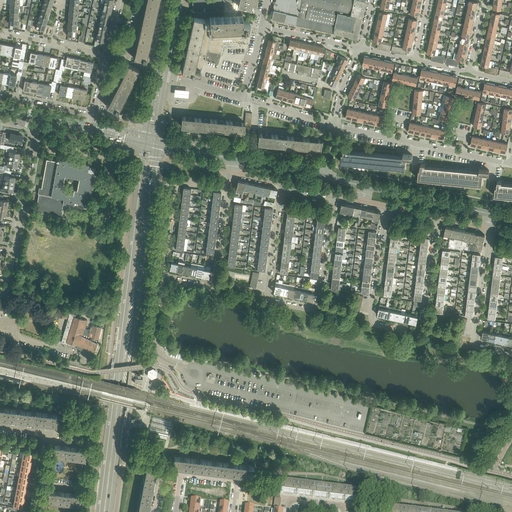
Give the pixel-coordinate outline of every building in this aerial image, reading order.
[(146,0),(135,54),(134,54),(134,58),(146,61),(147,57),(159,0),(146,0)] [(203,16),(202,0),(195,0),(196,0),(193,0),(192,3),(192,4),(192,6),(191,8),(191,11),(190,11),(189,15),(198,17),(203,16)] [(202,0),(203,16),(212,16),(211,0),(202,0)] [(220,0),(211,0),(212,16),(222,16),(222,14),(223,13),(223,2),(220,0)] [(239,0),(239,5),(243,6),(242,9),(250,11),(251,8),(256,9),(257,0),(239,0)] [(301,0),(300,6),(298,16),(296,24),(314,28),(332,32),(335,20),(337,12),(361,17),(365,1),(362,0),(301,0)] [(286,13),(298,16),(300,6),(275,1),(273,10),(286,13)] [(102,9),(103,9),(111,11),(112,5),(102,3),(101,9),(102,9)] [(41,9),(42,9),(49,12),(51,6),(44,4),(43,6),(42,6),(41,9)] [(39,15),(40,15),(47,18),(49,12),(42,9),(41,12),(40,12),(39,15)] [(271,19),(284,22),(286,13),(273,10),(271,19)] [(356,39),(361,17),(337,12),(335,20),(332,32),(350,36),(350,37),(356,39)] [(378,14),(378,17),(389,20),(390,18),(391,14),(380,12),(379,14),(378,14)] [(435,14),(434,17),(442,19),(445,20),(446,14),(444,13),(436,12),(435,14)] [(295,24),(296,24),(298,16),(286,13),(284,22),(284,20),(296,23),(295,24)] [(37,21),(38,21),(45,24),(47,18),(40,15),(39,18),(38,18),(37,21)] [(243,15),(236,15),(234,15),(234,16),(222,16),(212,16),(203,16),(198,17),(189,15),(188,23),(187,24),(187,26),(187,28),(187,30),(186,30),(185,33),(185,35),(185,37),(185,40),(184,43),(183,43),(182,46),(182,48),(182,51),(182,52),(181,56),(180,56),(180,59),(179,61),(179,62),(179,65),(178,68),(182,70),(181,71),(192,73),(194,73),(197,74),(200,74),(204,59),(211,61),(218,63),(222,49),(223,45),(248,43),(253,23),(249,22),(249,21),(247,21),(248,20),(245,19),(245,20),(243,20),(243,15)] [(378,17),(377,21),(377,23),(385,25),(388,26),(389,20),(378,17)] [(43,30),(45,24),(38,21),(37,24),(36,24),(35,27),(43,30)] [(461,26),(464,26),(463,30),(471,32),(471,30),(472,30),(473,26),(464,24),(462,24),(461,26)] [(68,28),(67,35),(68,35),(67,40),(72,41),(72,35),(76,36),(76,32),(75,32),(76,29),(68,28)] [(96,36),(95,40),(104,42),(105,35),(98,34),(97,36),(96,36)] [(278,45),(279,42),(268,39),(267,45),(283,49),(286,49),(287,44),(284,43),(283,46),(278,45)] [(301,42),(296,41),(295,40),(295,41),(294,48),(292,54),(295,55),(295,52),(299,53),(301,42)] [(299,53),(297,59),(303,60),(304,58),(307,43),(301,42),(299,53)] [(403,48),(405,48),(404,54),(407,54),(407,52),(409,53),(410,49),(411,49),(412,46),(411,45),(412,44),(404,42),(403,48)] [(9,45),(2,43),(1,53),(7,54),(9,45)] [(313,45),(307,43),(304,58),(306,59),(307,56),(307,55),(310,55),(313,45)] [(14,55),(16,46),(9,45),(7,54),(7,56),(9,57),(10,54),(14,55)] [(265,51),(273,53),(276,53),(277,50),(282,51),(283,49),(267,45),(265,51)] [(310,55),(310,59),(315,60),(318,46),(313,45),(310,55)] [(14,55),(14,56),(20,57),(19,61),(20,61),(23,61),(26,50),(22,49),(22,47),(16,46),(14,55)] [(323,57),(324,48),(325,47),(319,46),(318,46),(315,60),(318,61),(319,56),(323,57)] [(277,54),(276,53),(273,53),(265,51),(264,57),(274,59),(275,59),(277,54)] [(35,62),(36,62),(37,53),(30,52),(29,61),(35,62)] [(42,63),(44,55),(37,53),(36,62),(42,63)] [(337,58),(336,60),(345,65),(347,59),(337,54),(336,58),(337,58)] [(49,65),(51,56),(44,55),(42,63),(49,65)] [(56,62),(57,57),(51,56),(49,65),(53,65),(52,66),(55,67),(55,66),(57,67),(57,63),(56,62)] [(61,61),(59,69),(62,70),(64,70),(65,65),(72,67),(74,58),(67,56),(66,60),(65,60),(65,61),(65,62),(61,61)] [(372,58),(370,57),(368,67),(374,68),(376,58),(373,57),(372,58)] [(78,70),(78,68),(80,59),(74,58),(72,67),(75,67),(75,70),(78,70)] [(374,68),(380,69),(382,60),(380,59),(376,58),(374,68)] [(85,69),(85,70),(87,61),(80,59),(78,68),(85,69)] [(345,65),(336,60),(335,63),(333,62),(332,65),(335,67),(342,70),(345,65)] [(386,71),(392,72),(394,63),(392,62),(392,61),(388,61),(388,60),(386,71)] [(85,70),(85,71),(91,72),(91,71),(93,62),(87,61),(85,70)] [(263,62),(261,68),(274,71),(275,70),(272,69),(273,65),(270,64),(263,62)] [(108,103),(106,106),(118,112),(118,111),(139,69),(128,64),(108,103)] [(342,70),(335,67),(332,65),(329,71),(340,76),(340,75),(342,70)] [(23,69),(19,68),(18,73),(17,73),(17,75),(10,74),(8,83),(15,84),(15,82),(19,83),(21,75),(21,76),(23,69)] [(430,70),(427,70),(425,79),(431,80),(434,70),(434,71),(430,70)] [(431,83),(437,85),(437,82),(439,73),(437,72),(438,71),(437,71),(434,71),(434,70),(431,80),(431,83)] [(329,71),(327,76),(337,81),(340,75),(340,76),(329,71)] [(441,73),(439,73),(437,82),(437,85),(443,86),(443,83),(445,73),(442,72),(441,73)] [(8,83),(10,74),(3,73),(2,82),(8,83)] [(406,74),(400,73),(398,82),(402,83),(402,82),(404,83),(406,74)] [(443,83),(449,84),(451,75),(449,75),(449,74),(445,73),(443,83)] [(258,80),(265,82),(271,83),(272,81),(266,80),(267,76),(260,74),(258,80)] [(356,78),(355,79),(363,83),(365,78),(361,76),(358,74),(357,74),(356,77),(356,78)] [(334,86),(337,81),(327,76),(326,76),(324,81),(334,86)] [(354,81),(352,85),(360,89),(363,83),(355,79),(354,81)] [(23,89),(29,90),(30,90),(31,81),(25,80),(24,83),(24,84),(23,89)] [(381,80),(380,86),(383,87),(391,89),(392,85),(391,85),(392,83),(381,80)] [(38,83),(31,81),(30,90),(36,91),(36,92),(38,83)] [(45,84),(43,94),(47,95),(47,94),(49,94),(50,94),(50,91),(54,92),(56,82),(53,81),(52,81),(52,83),(49,83),(49,85),(45,84)] [(487,83),(485,83),(483,92),(489,93),(491,83),(487,82),(487,83)] [(38,83),(36,92),(39,92),(38,93),(43,94),(45,84),(38,83)] [(65,94),(67,85),(60,84),(59,93),(65,94)] [(74,87),(67,85),(65,94),(72,96),(74,87)] [(275,97),(275,98),(278,99),(279,99),(279,98),(281,99),(283,89),(284,87),(278,85),(275,97)] [(351,89),(350,91),(358,94),(360,89),(352,85),(350,88),(351,89)] [(499,86),(496,85),(494,95),(500,96),(503,86),(499,85),(499,86)] [(500,96),(506,97),(509,88),(506,87),(507,87),(506,86),(506,87),(503,86),(500,96)] [(78,97),(80,88),(74,87),(72,96),(78,97)] [(465,97),(465,96),(467,96),(469,88),(463,87),(461,96),(465,97)] [(87,90),(80,88),(78,97),(79,97),(85,98),(85,99),(87,90)] [(283,100),(286,101),(289,91),(283,89),(281,99),(283,99),(283,100)] [(325,89),(323,97),(330,98),(332,91),(325,89)] [(290,102),(292,102),(295,93),(289,91),(286,101),(290,102)] [(347,95),(348,96),(350,97),(355,100),(358,94),(350,91),(349,92),(347,95)] [(294,104),(298,105),(301,95),(295,93),(292,102),(294,103),(294,104)] [(389,97),(389,94),(381,93),(380,99),(389,101),(389,97)] [(302,105),(304,106),(307,97),(301,95),(298,105),(302,106),(302,105)] [(455,100),(454,100),(455,98),(447,95),(445,101),(453,104),(455,100)] [(310,107),(310,108),(310,107),(313,98),(307,97),(304,106),(306,106),(306,107),(309,108),(310,107)] [(452,108),(453,104),(445,101),(443,106),(451,109),(451,107),(452,108)] [(451,109),(443,106),(441,112),(449,115),(451,111),(450,111),(451,109)] [(475,111),(476,112),(476,114),(484,115),(485,109),(476,107),(475,111)] [(353,120),(357,121),(359,111),(353,109),(351,119),(354,119),(353,120)] [(361,121),(363,121),(365,112),(359,111),(357,121),(361,122),(361,121)] [(365,123),(369,124),(371,113),(365,112),(363,121),(365,122),(365,123)] [(448,119),(449,115),(441,112),(439,118),(447,121),(447,119),(448,119)] [(373,124),(375,124),(377,115),(371,113),(369,124),(373,124)] [(197,118),(191,117),(182,116),(181,119),(181,126),(196,127),(197,118)] [(213,119),(206,119),(197,118),(196,127),(212,129),(213,119)] [(229,121),(222,120),(213,119),(212,129),(228,131),(229,121)] [(244,129),(245,124),(245,122),(229,121),(228,131),(244,132),(244,129)] [(422,124),(416,123),(414,133),(416,133),(416,134),(419,135),(422,124)] [(424,135),(426,135),(428,126),(422,124),(419,135),(423,136),(424,135)] [(431,137),(434,127),(428,126),(426,135),(428,136),(427,136),(431,137)] [(435,137),(438,138),(440,128),(434,127),(431,137),(435,138),(435,137)] [(17,142),(21,143),(22,135),(10,133),(9,140),(16,142),(17,142)] [(274,135),(267,134),(258,133),(258,134),(257,143),(273,144),(274,135)] [(290,136),(283,135),(274,135),(273,144),(289,146),(290,136)] [(306,138),(299,137),(290,136),(289,146),(305,147),(306,138)] [(482,148),(484,138),(478,137),(476,146),(478,147),(478,148),(482,148)] [(321,139),(314,138),(306,138),(305,147),(320,149),(321,139)] [(486,149),(488,149),(490,140),(484,138),(482,148),(486,149)] [(494,151),(496,141),(490,140),(488,149),(490,149),(490,150),(494,151)] [(498,151),(500,152),(502,142),(496,141),(494,151),(497,152),(498,151)] [(18,159),(19,153),(16,152),(17,151),(13,150),(9,149),(9,146),(5,145),(4,145),(4,144),(0,143),(0,146),(0,147),(6,149),(6,151),(9,151),(8,157),(18,159)] [(412,158),(413,155),(403,154),(403,156),(403,157),(348,152),(348,150),(344,149),(342,162),(405,168),(406,158),(412,158)] [(7,165),(7,166),(10,166),(12,167),(12,166),(17,167),(18,159),(8,157),(7,165)] [(92,195),(96,173),(93,173),(93,172),(94,172),(95,167),(90,166),(90,167),(89,166),(89,164),(60,159),(60,160),(58,160),(56,161),(46,159),(41,191),(39,192),(36,208),(47,210),(46,212),(61,215),(61,211),(62,211),(63,203),(86,208),(89,195),(92,195)] [(420,164),(419,178),(482,184),(483,173),(489,174),(489,170),(479,169),(479,171),(425,166),(425,164),(420,164)] [(5,173),(3,181),(14,183),(15,177),(13,177),(14,175),(5,173)] [(236,190),(242,192),(244,181),(238,180),(236,190)] [(496,187),(496,195),(511,196),(511,183),(501,182),(502,181),(497,180),(496,186),(496,187)] [(2,181),(0,191),(6,192),(8,192),(8,190),(12,191),(14,183),(3,181),(2,181)] [(244,181),(242,192),(248,193),(249,193),(249,190),(250,183),(244,181)] [(261,195),(263,186),(257,184),(255,192),(255,194),(261,195)] [(263,186),(261,195),(261,196),(267,197),(268,194),(270,187),(263,186)] [(268,194),(267,197),(272,198),(273,195),(275,196),(277,189),(270,187),(268,194)] [(0,199),(0,206),(7,208),(8,201),(0,199)] [(342,203),(340,213),(345,214),(346,214),(346,212),(348,204),(342,203)] [(346,212),(353,213),(355,206),(348,204),(346,212)] [(365,219),(366,216),(367,209),(361,207),(359,215),(359,218),(365,219)] [(381,212),(374,210),(372,217),(375,218),(374,222),(378,223),(381,212)] [(448,247),(449,243),(450,235),(452,227),(446,226),(443,239),(442,242),(441,246),(448,247)] [(452,227),(450,235),(449,243),(448,247),(454,248),(458,229),(452,227)] [(455,247),(461,249),(465,230),(458,229),(454,248),(455,248),(455,247)] [(467,250),(471,232),(465,230),(461,249),(461,248),(467,250)] [(468,249),(474,251),(478,233),(471,232),(467,250),(468,250),(468,249)] [(421,237),(420,238),(421,238),(420,243),(428,244),(429,238),(428,238),(428,234),(421,233),(421,237)] [(478,233),(474,251),(474,250),(481,252),(485,235),(478,233)] [(177,263),(176,270),(182,272),(184,262),(178,260),(177,263)] [(177,263),(171,261),(169,269),(176,270),(177,263)] [(182,272),(189,273),(191,263),(184,262),(182,272)] [(191,263),(189,273),(195,274),(197,264),(191,263)] [(197,264),(195,274),(202,276),(204,267),(204,266),(197,264)] [(204,267),(202,276),(208,277),(210,270),(210,267),(206,266),(206,267),(204,267)] [(273,292),(280,293),(283,283),(275,281),(274,286),(274,287),(273,292)] [(280,293),(287,295),(287,292),(289,284),(283,283),(280,293)] [(289,284),(287,292),(287,295),(293,296),(295,286),(289,284)] [(293,296),(299,298),(302,288),(295,286),(293,296)] [(302,288),(299,298),(306,299),(308,289),(308,288),(302,286),(302,288)] [(315,290),(308,289),(306,299),(312,300),(315,290)] [(384,316),(390,318),(393,307),(389,306),(389,303),(391,299),(388,298),(386,306),(384,316)] [(414,302),(412,310),(414,311),(415,306),(420,307),(421,302),(414,301),(414,302)] [(379,304),(377,315),(384,316),(386,306),(379,304)] [(66,317),(68,310),(76,312),(77,309),(66,306),(65,307),(59,305),(57,314),(66,317)] [(393,307),(390,318),(397,319),(399,309),(393,307)] [(416,323),(417,320),(418,316),(414,315),(415,311),(412,310),(411,315),(410,322),(416,323)] [(98,339),(101,327),(92,325),(91,330),(85,328),(87,320),(75,317),(75,315),(69,313),(61,342),(67,344),(68,342),(76,344),(75,346),(81,349),(82,348),(84,349),(83,350),(82,354),(90,357),(92,354),(97,342),(96,342),(97,338),(98,339)] [(405,313),(403,320),(410,322),(411,315),(405,313)] [(489,332),(483,330),(481,338),(488,339),(489,332)] [(488,339),(494,340),(496,333),(489,332),(488,339)] [(502,335),(501,342),(507,343),(509,336),(509,333),(503,332),(502,335)] [(494,340),(501,342),(502,335),(496,333),(494,340)] [(9,409),(0,407),(0,417),(8,418),(9,409)] [(26,411),(9,409),(8,418),(24,420),(26,411)] [(42,413),(26,411),(24,420),(41,422),(42,413)] [(58,415),(42,413),(41,422),(56,424),(56,425),(57,425),(58,415)] [(149,434),(167,438),(171,421),(153,416),(149,434)] [(53,455),(69,457),(70,447),(64,446),(61,446),(54,445),(53,456),(53,455)] [(86,449),(80,448),(77,448),(70,447),(69,457),(85,458),(85,460),(86,449)] [(173,466),(177,466),(189,468),(190,458),(174,456),(173,467),(173,466)] [(189,468),(205,470),(206,460),(190,458),(189,468)] [(205,470),(209,470),(221,472),(222,462),(206,460),(205,470)] [(221,472),(237,474),(239,464),(222,462),(221,472)] [(157,472),(156,472),(157,465),(147,463),(148,463),(145,479),(154,481),(155,475),(156,475),(156,474),(155,474),(156,472),(157,472)] [(237,474),(250,475),(253,476),(253,477),(255,466),(239,464),(237,474)] [(151,497),(152,490),(153,490),(152,490),(153,488),(154,488),(153,488),(154,481),(145,479),(144,479),(145,479),(142,495),(141,495),(142,495),(151,497)] [(280,492),(296,494),(297,485),(281,483),(280,493),(280,492)] [(296,494),(300,495),(312,496),(313,487),(297,485),(296,494)] [(312,496),(328,498),(329,489),(313,487),(312,496)] [(328,498),(344,500),(346,491),(329,489),(328,498)] [(65,492),(55,491),(49,491),(47,501),(48,501),(48,500),(64,502),(65,492)] [(344,500),(357,502),(360,502),(360,503),(362,493),(346,491),(344,500)] [(81,494),(65,492),(64,502),(80,504),(80,505),(81,494)] [(150,503),(151,497),(142,495),(141,495),(138,511),(137,510),(137,511),(138,511),(143,511),(147,511),(149,506),(150,506),(149,506),(150,504),(150,503)]
